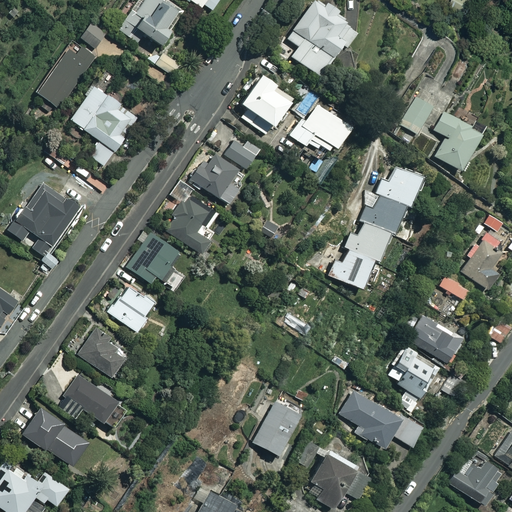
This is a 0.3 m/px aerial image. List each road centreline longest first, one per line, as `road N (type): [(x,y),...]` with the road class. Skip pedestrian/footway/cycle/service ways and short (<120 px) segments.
road 1 (residential): [(213,77),(201,119),(0,407)]
road 2 (residential): [(0,357),(187,96),(213,77)]
road 3 (residential): [(400,511),(511,346)]
